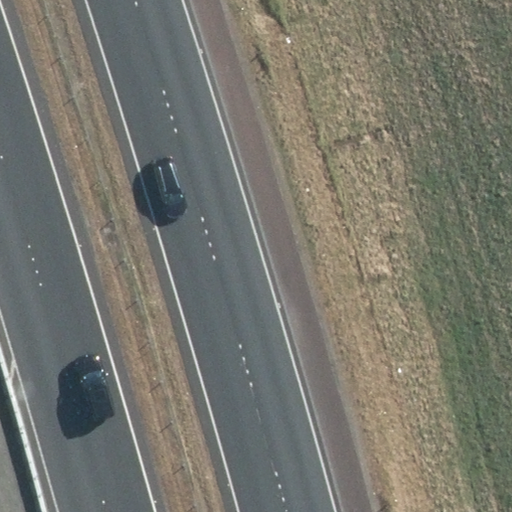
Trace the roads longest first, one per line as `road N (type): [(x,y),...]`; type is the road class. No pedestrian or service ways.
road 1 (motorway): [(135,0),(282,511)]
road 2 (motorway): [(102,511),(0,160)]
